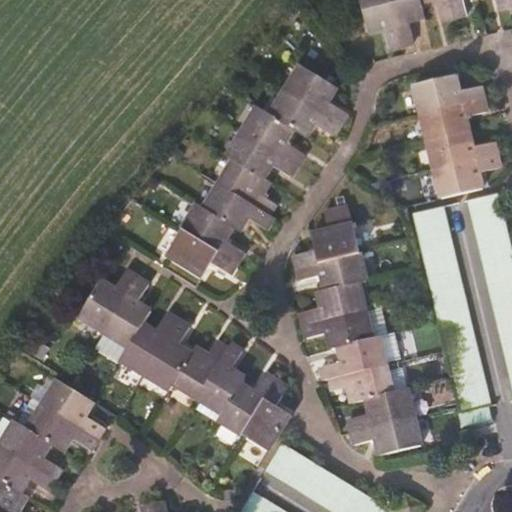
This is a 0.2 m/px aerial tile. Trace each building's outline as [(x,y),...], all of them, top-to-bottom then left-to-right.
[(401,47),(389,0),(359,0),(368,33),(384,29),(389,50),(401,47)] [(389,0),(401,47),(414,44),(409,23),(424,19),(421,5),(419,0),(389,0)] [(419,0),(421,5),(436,1),(441,24),(454,20),(448,0),(419,0)] [(462,0),(448,0),(454,20),(467,17),(462,0)] [(493,0),(496,10),(509,7),(507,0),(493,0)] [(300,67),(284,93),(339,126),(346,115),(329,104),(337,90),(300,67)] [(420,117),(482,101),(480,88),(460,93),(456,78),(413,87),(420,117)] [(270,115),(295,130),(308,138),(315,126),(333,137),(339,126),(284,93),(270,115)] [(485,114),(482,101),(420,117),(427,146),(470,135),(466,119),(485,114)] [(286,145),(295,130),(270,115),(258,108),(242,133),(297,167),(304,156),(286,145)] [(297,167),(242,133),(227,157),(234,162),(264,180),(273,166),(291,177),(297,167)] [(434,172),(496,157),(494,145),(473,149),(470,135),(427,146),(434,172)] [(496,157),(434,172),(440,200),(483,190),(479,175),(499,170),(496,157)] [(234,162),(219,186),(267,216),(274,205),(262,197),(270,184),(264,180),(234,162)] [(203,211),(234,230),(240,233),(248,220),(267,231),(274,220),(267,216),(219,186),(203,211)] [(470,202),(472,214),(501,207),(498,196),(470,202)] [(225,242),(234,230),(203,211),(197,207),(182,231),(237,265),(244,254),(225,242)] [(475,225),(504,218),(501,207),(472,214),(475,225)] [(414,228),(444,220),(441,209),(411,216),(414,228)] [(506,228),(504,218),(475,225),(477,235),(506,228)] [(414,228),(416,239),(447,231),(444,220),(414,228)] [(295,257),(298,270),(359,256),(352,227),(311,237),(314,252),(295,257)] [(509,241),(506,228),(477,235),(480,247),(509,241)] [(237,265),(182,231),(166,256),(203,278),(212,264),(231,275),(237,265)] [(416,239),(419,250),(450,242),(447,231),(416,239)] [(483,260),(511,253),(509,241),(480,247),(483,260)] [(419,250),(422,261),(452,254),(450,242),(419,250)] [(511,264),(511,253),(483,260),(486,271),(511,264)] [(422,261),(425,274),(455,266),(452,254),(422,261)] [(365,283),(359,256),(298,270),(301,283),(320,278),(324,294),(359,285),(365,283)] [(489,282),(511,276),(511,264),(486,271),(489,282)] [(425,274),(428,285),(458,278),(455,266),(425,274)] [(79,319),(103,334),(138,278),(126,271),(115,289),(102,281),(79,319)] [(511,289),(511,276),(489,282),(492,294),(511,289)] [(138,278),(103,334),(128,350),(143,325),(152,312),(138,304),(149,285),(138,278)] [(428,285),(430,296),(461,289),(458,278),(428,285)] [(303,327),(365,311),(359,285),(324,294),(318,295),(321,309),(300,314),(303,327)] [(430,296),(433,309),(464,301),(461,289),(430,296)] [(494,306),(511,301),(511,289),(492,294),(494,306)] [(433,309),(436,321),(467,313),(464,301),(433,309)] [(497,318),(511,314),(511,301),(494,306),(497,318)] [(337,348),(372,340),(365,311),(303,327),(306,340),(327,335),(331,350),(337,348)] [(436,321),(439,332),(470,325),(467,313),(436,321)] [(500,329),(511,326),(511,314),(497,318),(500,329)] [(120,362),(145,377),(180,322),(167,315),(156,333),(143,325),(128,350),(120,362)] [(172,385),(191,355),(179,347),(190,329),(180,322),(145,377),(168,391),(172,385)] [(439,332),(442,343),(472,336),(470,325),(439,332)] [(503,341),(511,339),(511,326),(500,329),(503,341)] [(442,343),(445,356),(475,348),(472,336),(442,343)] [(323,381),(329,380),(386,367),(379,338),(372,340),(337,348),(340,363),(320,368),(323,381)] [(511,352),(511,339),(503,341),(506,354),(511,352)] [(195,348),(191,355),(172,385),(196,400),(227,350),(217,344),(209,356),(195,348)] [(231,344),(227,350),(196,400),(222,416),(241,385),(245,378),(232,370),(243,353),(231,344)] [(445,356),(448,368),(478,360),(475,348),(445,356)] [(448,368),(450,379),(481,371),(478,360),(448,368)] [(392,393),(386,367),(329,380),(331,393),(347,390),(350,403),(365,400),(392,393)] [(450,379),(453,391),(484,383),(481,371),(450,379)] [(243,437),(277,382),(266,376),(255,393),(241,385),(222,416),(218,422),(243,437)] [(56,382),(42,406),(97,440),(104,429),(86,418),(94,405),(56,382)] [(288,389),(277,382),(243,437),(268,452),(290,416),(277,408),(288,389)] [(453,391),(456,403),(487,395),(484,383),(453,391)] [(351,434),(415,419),(408,390),(392,393),(365,400),(368,415),(348,420),(351,434)] [(459,414),(486,407),(489,406),(487,395),(456,403),(458,409),(459,414)] [(90,451),(97,440),(42,406),(26,431),(52,446),(64,454),(72,441),(90,451)] [(490,421),(486,407),(459,414),(462,429),(490,421)] [(421,447),(415,419),(351,434),(354,446),(375,441),(379,457),(421,447)] [(14,424),(0,446),(0,447),(55,481),(61,470),(44,459),(52,446),(26,431),(14,424)] [(267,470),(276,476),(292,451),(282,445),(267,470)] [(55,481),(0,447),(0,480),(22,494),(30,482),(48,492),(55,481)] [(287,483),(303,457),(292,451),(276,476),(287,483)] [(297,489),(313,464),(303,457),(287,483),(297,489)] [(308,496),(324,470),(313,464),(297,489),(308,496)] [(318,502),(334,476),(324,470),(308,496),(318,502)] [(327,507),(343,482),(334,476),(318,502),(327,507)] [(28,498),(22,494),(0,480),(0,511),(19,511),(20,511),(28,498)] [(339,511),(354,489),(343,482),(327,507),(335,511),(339,511)] [(352,511),(363,494),(354,489),(339,511),(352,511)] [(241,511),(253,511),(261,500),(252,494),(241,511)] [(368,511),(375,501),(363,494),(352,511),(368,511)] [(395,511),(423,511),(425,509),(406,496),(395,511)] [(268,511),(272,506),(261,500),(253,511),(268,511)] [(381,511),(385,508),(375,501),(368,511),(381,511)]
